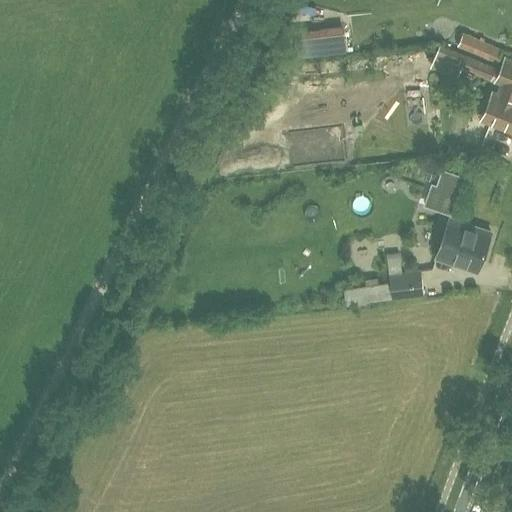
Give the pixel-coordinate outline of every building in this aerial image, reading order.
[(328,54),(325,27),(310,29),(313,56),(328,54)] [(463,31),(457,47),(487,60),(493,44),(463,31)] [(275,44),(275,52),(293,50),(292,42),(275,44)] [(491,78),(495,67),(439,43),(429,69),(457,79),(462,67),(491,78)] [(511,59),(505,56),(495,82),(501,84),(498,93),(492,91),(481,121),(511,132),(511,59)] [(431,183),(424,205),(452,215),(465,176),(442,168),(436,184),(431,183)] [(491,231),(449,218),(437,256),(478,270),(491,231)] [(386,254),(389,272),(402,271),(400,253),(386,254)] [(390,280),(392,299),(424,295),(421,269),(402,271),(389,272),(390,280)] [(392,299),(390,280),(344,286),(346,306),(392,299)]
